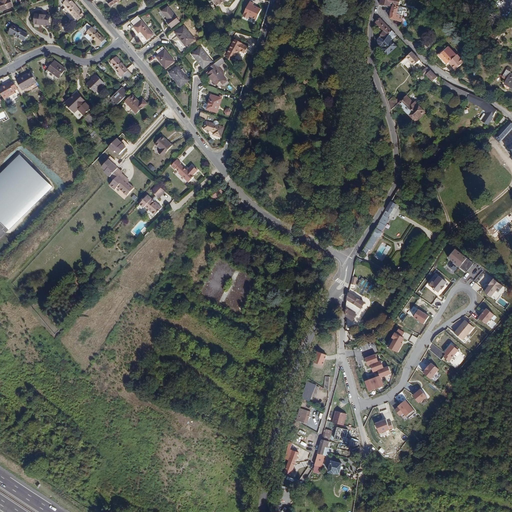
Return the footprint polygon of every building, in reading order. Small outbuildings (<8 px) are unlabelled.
[(8,0),(0,0),(0,8),(1,12),(14,7),(11,0),(9,0),(8,0)] [(65,8),(63,10),(65,13),(70,10),(75,16),(75,17),(78,20),(83,16),(83,15),(81,12),(81,13),(80,12),(81,12),(70,0),(68,0),(63,4),(65,8)] [(255,22),(261,9),(253,5),(254,3),(249,1),(242,16),(255,22)] [(395,5),(393,5),(392,7),(391,12),(390,19),(401,22),(404,11),(407,12),(408,8),(395,5)] [(168,26),(170,29),(179,21),(168,7),(162,12),(169,20),(167,22),(169,25),(168,26)] [(35,15),(34,24),(50,25),(51,16),(35,15)] [(141,31),(148,39),(153,35),(137,16),(131,21),(134,25),(133,26),(139,33),(141,31)] [(380,19),(376,23),(384,31),(380,37),(385,41),(380,46),(388,55),(389,54),(396,48),(397,47),(392,42),(391,39),(396,36),(380,19)] [(87,24),(83,28),(88,32),(87,33),(97,42),(96,43),(98,46),(104,39),(95,31),(97,29),(95,27),(93,29),(87,24)] [(13,26),(9,34),(12,36),(12,34),(24,41),(28,35),(13,26)] [(175,32),(185,45),(193,39),(183,26),(175,32)] [(234,39),(227,54),(234,58),(237,53),(238,54),(240,51),(245,54),(245,53),(246,53),(248,49),(247,48),(248,47),(242,44),(234,39)] [(156,56),(165,67),(173,61),(162,47),(156,52),(158,54),(156,56)] [(444,49),(436,56),(445,66),(449,62),(456,70),(464,62),(457,54),(456,55),(448,47),(445,50),(444,49)] [(192,54),(203,68),(211,61),(200,48),(192,54)] [(396,48),(389,54),(394,58),(400,52),(396,48)] [(412,52),(401,62),(405,66),(409,62),(413,67),(420,60),(412,52)] [(122,76),(125,80),(132,75),(117,57),(112,61),(119,71),(118,72),(121,76),(122,76)] [(47,73),(54,78),(56,75),(59,78),(65,70),(55,62),(47,73)] [(212,71),(208,75),(216,85),(220,82),(222,85),(226,81),(222,75),(216,68),(218,66),(215,63),(209,67),(212,71)] [(177,66),(170,73),(181,86),(188,79),(177,66)] [(427,67),(418,76),(422,79),(426,75),(430,71),(427,67)] [(506,70),(502,78),(506,80),(504,84),(511,87),(511,74),(510,74),(511,72),(506,70)] [(430,71),(426,75),(433,82),(437,77),(430,71)] [(16,81),(22,90),(37,82),(31,72),(16,81)] [(88,85),(95,92),(104,83),(97,75),(88,85)] [(0,87),(0,92),(4,99),(15,93),(14,91),(18,89),(13,80),(9,83),(9,84),(3,87),(3,86),(0,87)] [(445,81),(443,85),(467,98),(470,93),(454,86),(445,81)] [(112,98),(118,104),(128,95),(122,89),(112,98)] [(77,93),(66,103),(75,112),(79,109),(84,115),(91,108),(77,93)] [(484,99),(470,93),(467,98),(466,99),(479,105),(488,111),(484,116),(488,119),(495,110),(484,99)] [(125,102),(137,113),(147,104),(143,100),(140,103),(132,95),(125,102)] [(206,108),(217,112),(221,98),(211,95),(206,108)] [(405,96),(401,100),(403,102),(401,104),(403,106),(399,110),(409,121),(412,119),(415,123),(419,119),(418,117),(424,113),(416,105),(415,106),(405,96)] [(392,97),(387,101),(390,110),(398,103),(392,97)] [(89,114),(85,118),(91,126),(96,122),(89,114)] [(500,143),(511,128),(511,123),(508,120),(493,137),(500,143)] [(205,126),(204,129),(214,133),(213,135),(220,137),(224,128),(218,126),(219,123),(218,121),(216,121),(215,122),(214,124),(207,122),(207,123),(205,123),(204,125),(205,126)] [(159,152),(164,156),(173,145),(162,137),(155,145),(161,150),(159,152)] [(437,146),(432,153),(439,158),(444,151),(437,146)] [(52,187),(18,154),(0,172),(0,222),(9,231),(52,187)] [(177,160),(172,166),(175,169),(176,168),(180,172),(179,173),(189,182),(195,176),(193,175),(197,170),(192,166),(188,170),(181,164),(181,163),(177,160)] [(116,170),(111,177),(114,180),(110,185),(115,190),(118,187),(127,196),(134,188),(127,182),(128,181),(116,170)] [(158,184),(151,191),(156,195),(158,198),(159,198),(165,191),(158,184)] [(396,204),(396,203),(398,201),(395,200),(402,188),(398,186),(397,189),(390,200),(395,204),(396,204)] [(219,187),(210,193),(214,199),(223,192),(219,187)] [(148,195),(140,205),(144,209),(145,207),(155,216),(162,208),(155,202),(152,199),(148,195)] [(385,210),(390,213),(395,204),(390,200),(385,210)] [(380,231),(388,218),(382,215),(374,227),(380,231)] [(381,233),(380,231),(374,227),(371,233),(376,236),(377,236),(378,236),(379,236),(380,234),(381,233)] [(360,251),(365,253),(366,254),(376,236),(371,233),(360,251)] [(416,260),(427,245),(420,240),(409,256),(416,260)] [(383,261),(388,250),(385,248),(387,245),(382,243),(375,258),(383,261)] [(459,268),(466,258),(455,249),(448,259),(459,268)] [(467,258),(460,268),(466,272),(473,263),(467,258)] [(444,286),(447,282),(439,276),(433,282),(432,281),(429,286),(438,293),(441,289),(442,290),(445,287),(444,286)] [(361,278),(357,287),(368,293),(373,284),(361,278)] [(473,289),(477,292),(481,287),(475,283),(475,282),(470,278),(466,283),(473,288),(473,289)] [(489,286),(484,293),(491,298),(496,291),(498,293),(503,287),(493,279),(488,285),(489,286)] [(346,303),(345,316),(353,320),(356,314),(357,315),(362,308),(361,308),(364,303),(348,293),(346,303)] [(486,325),(494,315),(486,308),(478,318),(486,325)] [(429,317),(418,310),(413,318),(424,325),(429,317)] [(463,341),(474,327),(465,320),(454,333),(463,341)] [(401,343),(403,338),(394,333),(391,338),(394,339),(389,348),(397,353),(403,344),(401,343)] [(449,362),(459,351),(451,344),(443,353),(445,355),(443,357),(449,362)] [(326,355),(315,352),(312,362),(322,366),(326,355)] [(370,365),(378,362),(375,355),(364,359),(367,366),(370,365)] [(377,371),(384,368),(381,361),(378,362),(370,365),(373,373),(377,371)] [(430,380),(439,370),(430,363),(422,374),(430,380)] [(377,371),(379,376),(380,378),(391,374),(388,366),(384,368),(377,371)] [(379,376),(372,379),(376,389),(383,386),(380,378),(379,376)] [(372,379),(364,382),(369,392),(376,389),(372,379)] [(309,382),(305,393),(312,396),(317,385),(309,382)] [(418,403),(427,397),(420,389),(412,396),(418,403)] [(406,417),(414,410),(406,400),(394,409),(400,416),(403,413),(406,417)] [(302,409),(298,421),(305,423),(305,422),(307,423),(308,420),(306,419),(308,411),(302,409)] [(346,413),(336,410),(333,421),(343,424),(346,413)] [(379,434),(394,428),(391,421),(387,423),(386,419),(375,424),(379,434)] [(337,426),(334,437),(347,440),(348,436),(346,436),(348,428),(337,426)] [(323,432),(321,441),(325,442),(327,442),(328,443),(330,434),(323,432)] [(293,451),(285,472),(291,475),(298,453),(293,451)] [(324,455),(318,453),(315,465),(321,467),(324,455)] [(342,463),(331,461),(329,472),(335,474),(336,472),(339,473),(342,463)] [(382,471),(385,467),(379,462),(376,468),(382,471)]
